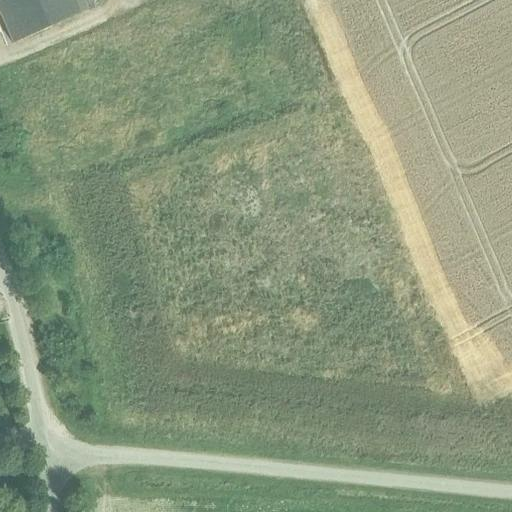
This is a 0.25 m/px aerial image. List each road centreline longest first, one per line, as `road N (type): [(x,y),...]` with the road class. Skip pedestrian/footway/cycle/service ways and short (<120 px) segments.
road 1 (unclassified): [(511,493),(120,456),(50,457)]
road 2 (unclassified): [(50,457),(0,272)]
